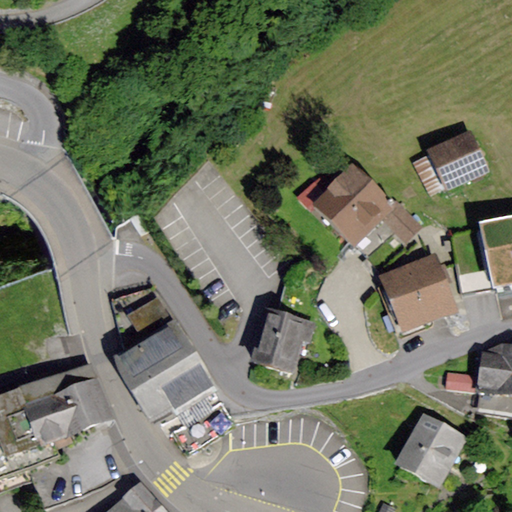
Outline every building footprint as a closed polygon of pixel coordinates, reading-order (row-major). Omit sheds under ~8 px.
[(471,135),(428,156),(447,197),(491,176),(471,135)] [(393,206),(353,168),(312,211),(362,259),(379,274),(424,228),(397,202),(393,206)] [(141,215),(133,221),(145,238),(153,233),(141,215)] [(511,221),(480,228),(494,291),(495,297),(511,293),(511,221)] [(494,291),(480,228),(451,234),(463,297),(494,291)] [(435,258),(380,281),(404,339),(459,317),(435,258)] [(291,281),(282,309),(310,317),(318,289),(291,281)] [(156,292),(116,306),(127,369),(169,438),(230,405),(156,292)] [(315,329),(267,316),(253,369),(294,380),(302,347),(310,349),(315,329)] [(511,347),(502,346),(482,355),(479,379),(477,397),(475,414),(511,418),(511,347)] [(95,362),(0,400),(0,481),(59,458),(57,451),(121,425),(95,362)] [(479,379),(446,375),(444,393),(477,397),(479,379)] [(468,442),(423,418),(394,472),(439,496),(454,470),(468,442)] [(166,511),(141,484),(122,502),(131,511),(166,511)] [(131,511),(122,502),(111,511),(131,511)]
